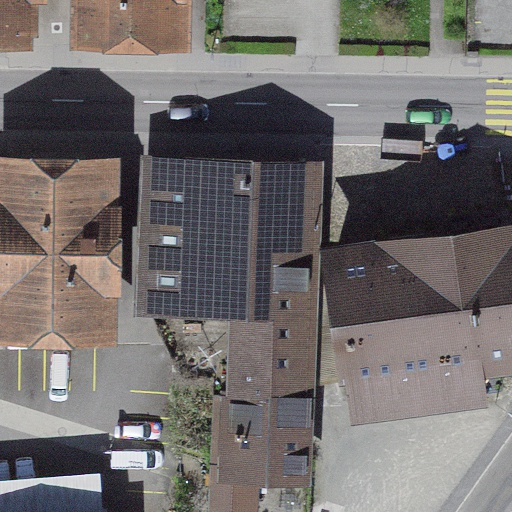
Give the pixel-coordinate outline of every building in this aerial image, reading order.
[(0,0),(0,29),(31,29),(31,0),(0,0)] [(79,0),(79,31),(180,33),(180,0),(79,0)] [(0,210),(0,284),(4,284),(3,318),(99,319),(102,169),(6,167),(5,211),(0,210)] [(149,300),(238,304),(238,290),(243,170),(154,169),(149,300)] [(234,388),(215,387),(212,459),(231,459),(231,464),(301,466),(313,173),(243,170),(238,290),(238,304),(234,388)] [(511,238),(511,236),(333,259),(353,408),(483,391),(477,351),(511,346),(511,238)]
